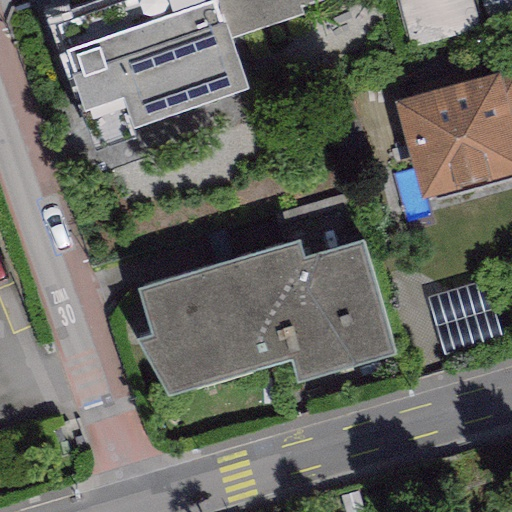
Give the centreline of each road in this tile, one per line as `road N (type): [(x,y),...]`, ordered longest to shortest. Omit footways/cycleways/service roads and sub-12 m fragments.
road 1 (residential): [(134,511),(0,104)]
road 2 (residential): [(511,397),(143,511)]
